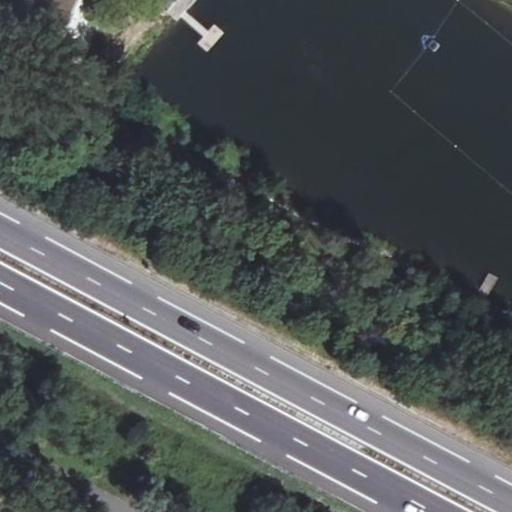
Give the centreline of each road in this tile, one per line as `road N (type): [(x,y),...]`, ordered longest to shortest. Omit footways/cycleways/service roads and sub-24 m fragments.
road 1 (trunk): [(511,498),(0,233)]
road 2 (trunk): [(0,291),(418,511)]
